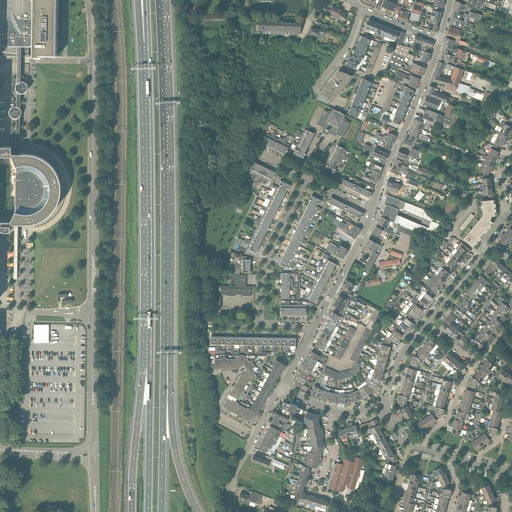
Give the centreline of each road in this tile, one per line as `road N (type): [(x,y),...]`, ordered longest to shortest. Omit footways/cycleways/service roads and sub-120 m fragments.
road 1 (motorway): [(163,352),(158,0)]
road 2 (motorway): [(147,42),(150,368)]
road 3 (tertiary): [(93,314),(94,60)]
road 4 (residential): [(372,209),(439,39)]
road 5 (motorway): [(197,511),(172,438),(163,352)]
road 6 (residential): [(255,434),(219,414),(236,373),(210,373),(205,323)]
road 7 (motorway): [(161,511),(163,352)]
road 8 (residential): [(260,324),(265,262),(307,176)]
road 9 (motorway): [(150,368),(139,403),(131,511)]
road 10 (motorway): [(150,368),(148,511)]
road 11 (tertiary): [(93,454),(93,314)]
road 12 (residential): [(312,327),(372,209)]
